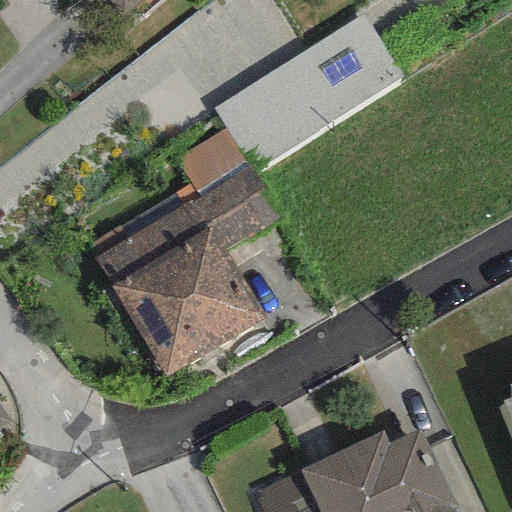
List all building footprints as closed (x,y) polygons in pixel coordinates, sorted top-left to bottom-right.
[(147,0),(104,0),(123,21),(147,0)] [(403,79),(361,16),(217,110),(259,174),(320,134),(403,79)] [(222,132),(174,160),(195,196),(243,168),(222,132)] [(278,224),(243,168),(195,196),(90,259),(163,382),(260,325),(220,258),(278,224)] [(511,388),(498,395),(511,428),(511,388)] [(456,511),(457,511),(418,430),(387,445),(382,436),(255,497),(261,511),(456,511)]
